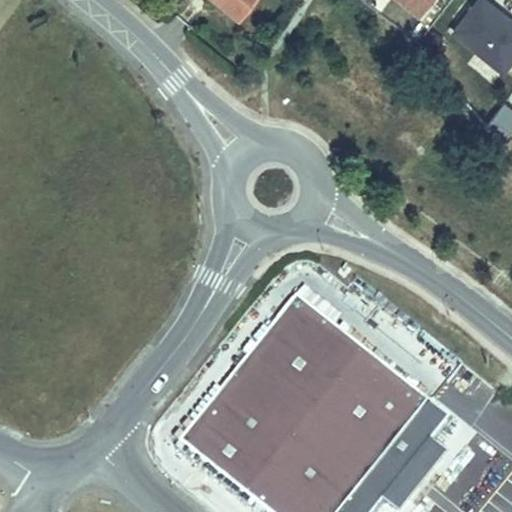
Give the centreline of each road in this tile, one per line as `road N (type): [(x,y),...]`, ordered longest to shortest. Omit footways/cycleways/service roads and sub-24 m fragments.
road 1 (residential): [(247,228),(219,285),(94,444)]
road 2 (secondary): [(511,343),(314,205)]
road 3 (secondary): [(242,151),(92,0)]
road 4 (secondary): [(314,205),(315,175),(293,148),(276,142),(242,151)]
